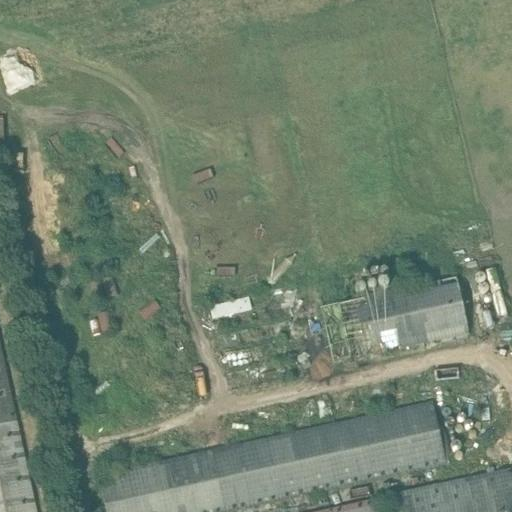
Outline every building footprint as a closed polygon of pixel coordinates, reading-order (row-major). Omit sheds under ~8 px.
[(171,83),(176,90),(197,75),(191,68),(171,83)] [(477,323),(499,318),(489,270),(467,275),(477,323)] [(456,277),(322,307),(334,364),(469,334),(456,277)] [(249,297),(209,307),(213,320),(252,310),(249,297)] [(0,511),(36,511),(0,346),(0,511)] [(106,511),(230,511),(446,465),(432,403),(99,476),(106,511)] [(511,511),(511,471),(384,499),(387,511),(511,511)] [(381,511),(379,500),(326,511),(381,511)]
